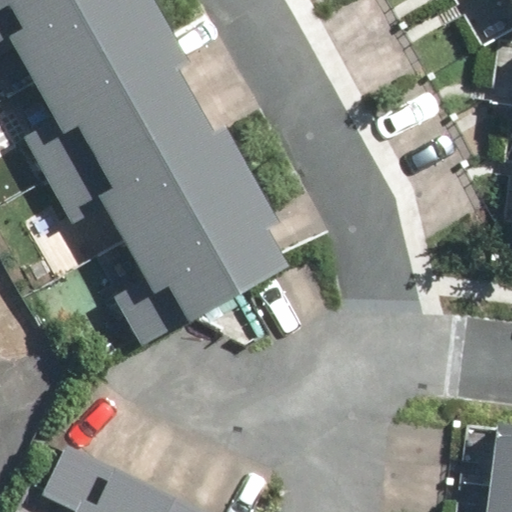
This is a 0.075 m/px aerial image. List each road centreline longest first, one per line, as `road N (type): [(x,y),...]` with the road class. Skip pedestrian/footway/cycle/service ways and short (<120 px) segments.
road 1 (residential): [(352,314),(355,263),(328,153),(240,0)]
road 2 (residential): [(352,314),(281,511)]
road 3 (residential): [(511,338),(352,314)]
